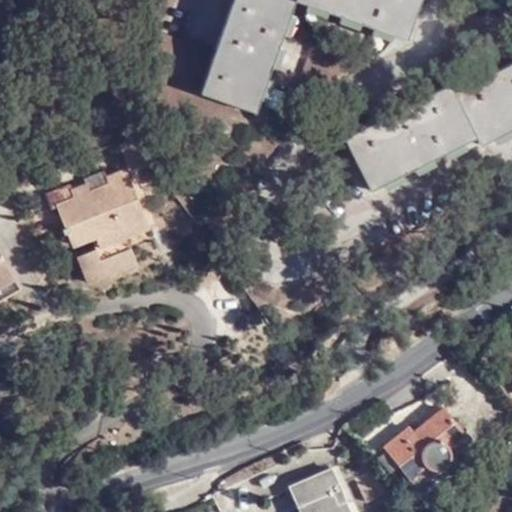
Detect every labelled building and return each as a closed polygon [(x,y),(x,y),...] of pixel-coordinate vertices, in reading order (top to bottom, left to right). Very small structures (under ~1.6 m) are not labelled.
[(290,9),(293,0),(232,0),(200,86),(250,106),(255,93),(263,74),(267,63),(270,57),(277,41),(280,32),(281,30),(290,10),(290,9)] [(303,0),(311,3),(313,4),(332,11),(343,16),(363,23),(376,28),(395,35),(411,41),(426,0),(303,0)] [(332,11),(313,4),(310,11),(328,18),(331,12),(332,11)] [(290,10),(281,30),(291,33),(299,13),(290,9),(290,10)] [(360,30),(363,23),(343,16),(341,23),(360,30)] [(391,43),(395,35),(376,28),(373,37),(391,43)] [(270,57),(267,63),(277,67),(286,45),(277,41),(270,57)] [(511,63),(458,90),(454,82),(352,135),(377,186),(387,181),(407,172),(418,168),(414,160),(432,150),(435,156),(446,151),(466,141),(480,134),(484,141),(499,133),(511,126),(511,63)] [(272,79),(263,74),(255,93),(265,96),(272,79)] [(147,123),(128,130),(138,155),(154,149),(155,137),(147,123)] [(511,136),(511,126),(499,133),(503,141),(511,136)] [(470,149),(466,141),(446,151),(450,159),(470,149)] [(440,165),(435,156),(432,150),(414,160),(418,168),(421,174),(440,165)] [(82,244),(92,268),(138,252),(127,221),(149,212),(130,160),(109,168),(111,172),(59,193),(74,229),(96,220),(103,236),(82,244)] [(410,179),(407,172),(387,181),(392,189),(410,179)] [(155,225),(168,247),(198,231),(185,208),(155,225)] [(0,299),(28,284),(0,233),(0,299)] [(389,448),(414,482),(432,468),(434,471),(445,471),(450,465),(455,460),(455,450),(470,439),(451,414),(423,434),(418,427),(389,448)] [(352,511),(332,468),(293,484),(304,511),(352,511)] [(373,471),(359,477),(370,501),(387,492),(373,471)]
